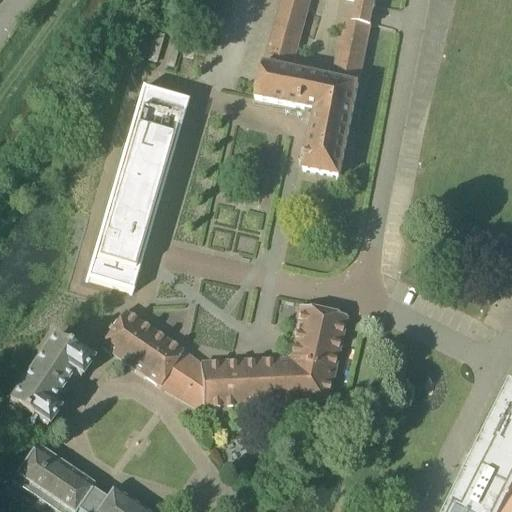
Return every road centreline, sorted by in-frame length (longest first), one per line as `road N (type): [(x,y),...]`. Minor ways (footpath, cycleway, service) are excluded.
road 1 (unclassified): [(496,372),(396,329),(366,306),(423,0)]
road 2 (unclassified): [(210,486),(198,428),(133,380),(103,393),(83,425),(89,447),(129,482),(190,490)]
road 3 (unclassified): [(426,511),(496,372)]
